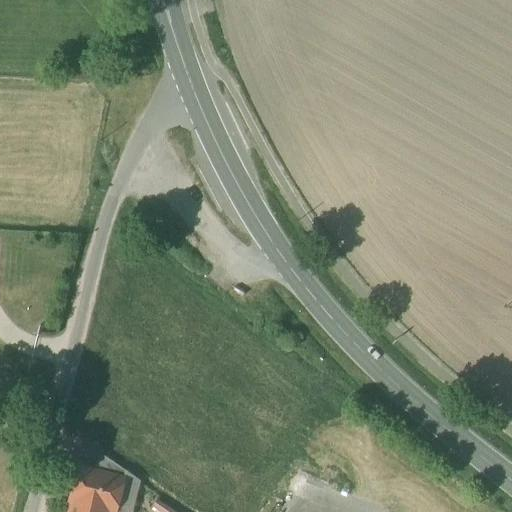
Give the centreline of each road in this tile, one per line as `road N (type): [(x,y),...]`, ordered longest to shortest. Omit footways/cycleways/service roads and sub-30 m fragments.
road 1 (residential): [(141,142),(99,237),(31,511)]
road 2 (secondary): [(283,261),(383,374),(511,481)]
road 3 (unclassified): [(141,142),(203,236),(247,267),(283,261)]
road 4 (secondary): [(191,83),(222,157),(283,261)]
